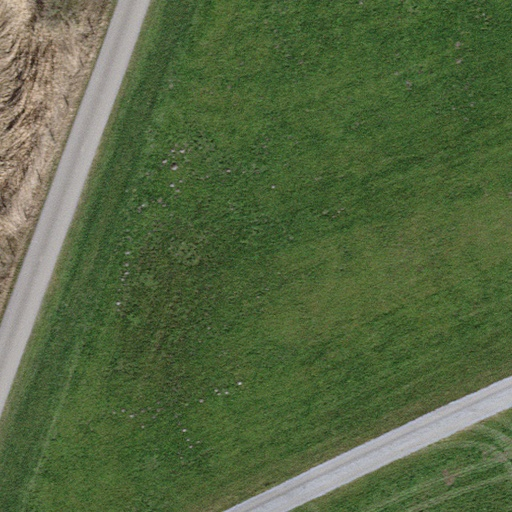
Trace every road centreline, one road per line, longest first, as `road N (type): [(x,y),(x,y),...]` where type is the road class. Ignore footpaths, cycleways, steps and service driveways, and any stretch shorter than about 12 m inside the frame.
road 1 (track): [(0,384),(136,0)]
road 2 (track): [(288,511),(511,398)]
